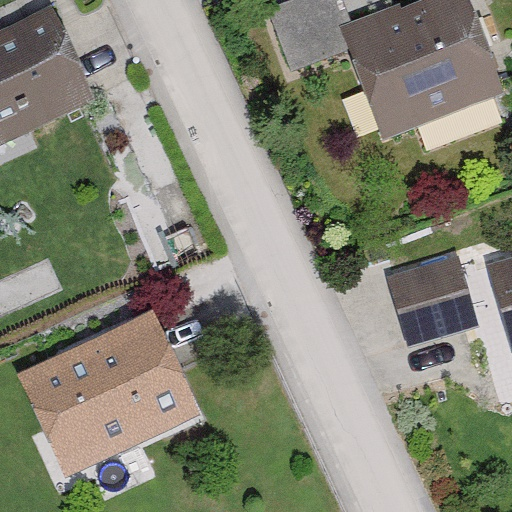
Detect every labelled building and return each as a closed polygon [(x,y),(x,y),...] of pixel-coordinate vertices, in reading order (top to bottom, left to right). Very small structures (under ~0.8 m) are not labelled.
[(291,76),(341,55),(378,145),(497,96),(457,0),(447,0),(402,18),(398,8),(348,28),(336,0),(314,0),(267,19),(291,76)] [(0,150),(88,108),(45,19),(0,40),(0,150)] [(477,329),(454,254),(382,276),(406,351),(477,329)] [(511,267),(485,276),(511,356),(511,267)] [(191,424),(142,325),(15,388),(64,487),(191,424)]
